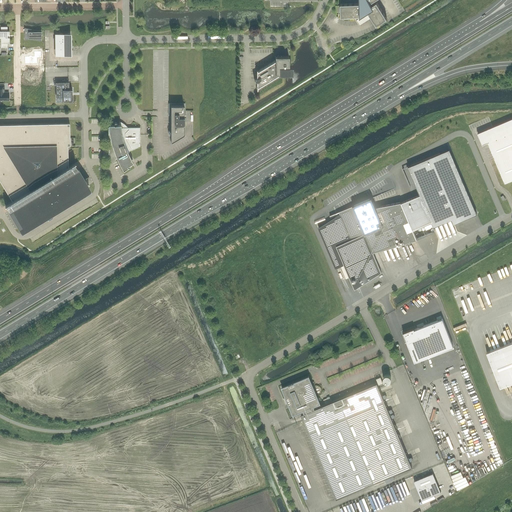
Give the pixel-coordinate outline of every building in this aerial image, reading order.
[(374,0),(359,0),(360,3),(340,4),(341,16),(360,16),(360,14),(367,10),(376,25),(387,18),(377,2),(372,5),(371,2),(374,0)] [(9,37),(7,37),(7,35),(9,35),(9,31),(7,31),(7,27),(1,27),(1,31),(0,30),(0,37),(1,38),(1,48),(7,47),(7,52),(8,52),(7,43),(10,43),(9,37)] [(35,30),(30,29),(29,29),(29,31),(27,31),(27,33),(24,33),(24,40),(25,40),(25,38),(41,38),(41,41),(42,41),(41,29),(41,31),(34,31),(34,30),(35,30)] [(68,34),(57,34),(57,41),(59,41),(59,47),(57,47),(57,54),(68,54),(68,34)] [(34,56),(25,56),(25,64),(37,64),(37,58),(41,58),(41,51),(34,51),(34,56)] [(257,87),(283,72),(283,74),(285,74),(289,74),(289,65),(289,56),(281,56),(279,56),(279,55),(278,55),(277,55),(277,56),(275,56),(275,57),(275,60),(257,71),(257,70),(257,78),(255,79),(254,79),(256,82),(256,81),(257,81),(257,89),(257,87)] [(72,100),(72,89),(69,89),(68,82),(65,82),(65,80),(64,80),(64,81),(63,81),(63,82),(63,83),(61,83),(61,82),(56,83),(56,86),(57,96),(63,96),(63,100),(72,100)] [(0,100),(9,100),(9,92),(4,92),(4,85),(0,85),(0,100)] [(184,105),(171,105),(171,142),(184,133),(184,121),(186,121),(186,112),(184,112),(184,105)] [(511,118),(478,133),(482,144),(483,143),(483,144),(487,142),(504,182),(505,182),(505,184),(511,180),(511,118)] [(78,169),(75,171),(71,165),(75,163),(75,162),(68,167),(68,145),(70,145),(70,123),(0,124),(0,180),(12,201),(5,205),(6,205),(10,203),(13,208),(10,210),(18,223),(21,221),(23,226),(85,188),(83,184),(86,182),(78,169)] [(122,128),(121,128),(121,124),(114,125),(114,124),(109,125),(109,127),(108,127),(109,154),(109,141),(111,141),(113,148),(115,152),(116,156),(118,160),(122,168),(123,170),(128,167),(127,166),(133,162),(131,159),(129,155),(127,150),(128,150),(129,151),(140,146),(140,127),(122,127),(122,128)] [(331,219),(319,227),(336,268),(345,265),(355,289),(381,272),(373,252),(416,239),(412,230),(432,222),(433,226),(435,226),(451,219),(452,219),(454,223),(477,214),(450,149),(440,153),(408,166),(420,194),(400,202),(383,206),(377,209),(372,199),(331,216),(331,219)] [(453,347),(443,319),(415,329),(414,328),(403,332),(406,340),(415,362),(453,347)] [(465,322),(453,327),(455,333),(468,328),(465,322)] [(511,342),(486,352),(500,387),(511,382),(511,342)] [(321,368),(340,361),(339,356),(320,364),(321,368)] [(328,377),(331,385),(351,377),(349,372),(347,373),(346,370),(342,371),(341,368),(342,367),(342,366),(339,367),(340,368),(327,373),(328,376),(328,377)] [(315,409),(313,406),(320,403),(309,376),(282,387),(293,414),(303,410),(304,413),(301,415),(336,499),(412,467),(378,385),(379,385),(383,383),(381,377),(376,379),(378,383),(321,406),(315,409)] [(433,473),(414,481),(421,500),(441,492),(433,473)]
